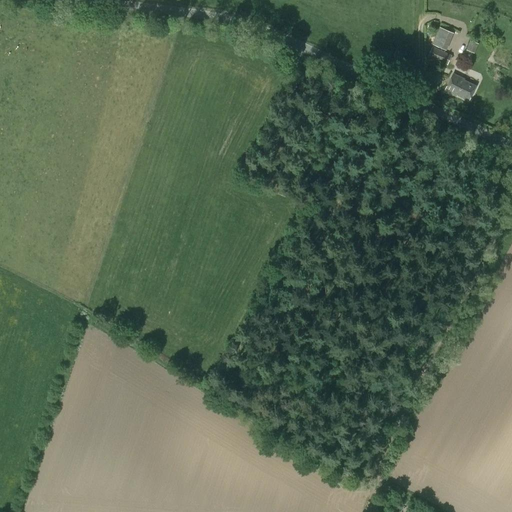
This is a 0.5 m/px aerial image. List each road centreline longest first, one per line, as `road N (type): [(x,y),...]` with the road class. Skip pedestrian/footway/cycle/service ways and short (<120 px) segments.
road 1 (unclassified): [(511,146),(290,40),(223,19),(71,0)]
road 2 (track): [(376,482),(78,306),(0,269)]
road 3 (track): [(511,225),(376,482)]
